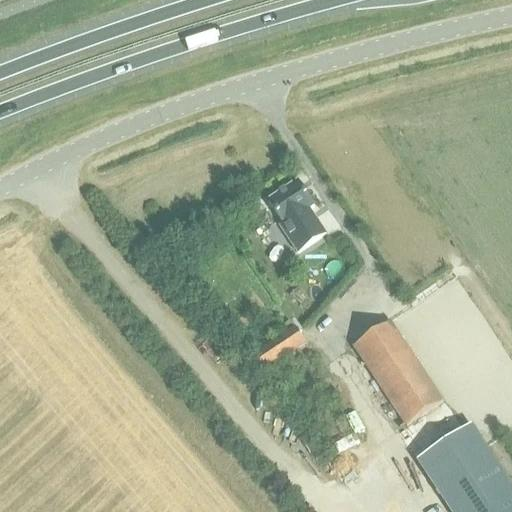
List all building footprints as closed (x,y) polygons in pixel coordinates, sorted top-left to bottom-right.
[(298,186),(270,204),(285,227),(287,226),(304,251),(323,238),(306,213),(313,208),(298,186)] [(238,321),(226,332),(234,340),(245,329),(238,321)] [(407,428),(443,403),(390,325),(354,349),(407,428)] [(265,373),(305,346),(294,330),(254,357),(265,373)] [(386,430),(392,452),(404,449),(399,427),(386,430)] [(449,511),(511,511),(511,486),(472,427),(417,464),(449,511)]
